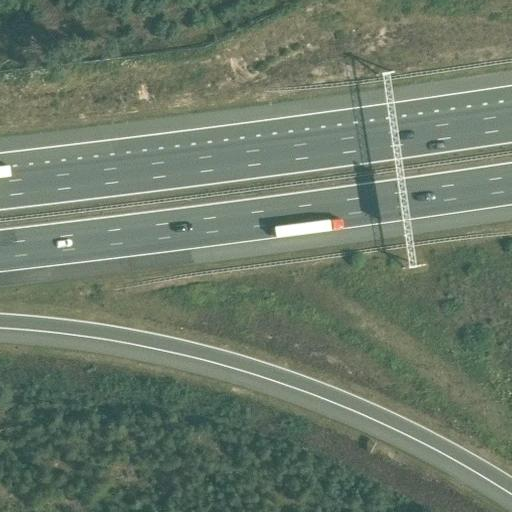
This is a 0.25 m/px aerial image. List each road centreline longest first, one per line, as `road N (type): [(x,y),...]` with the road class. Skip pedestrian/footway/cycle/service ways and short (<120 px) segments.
road 1 (motorway): [(0,325),(87,332),(233,363),(363,411),(511,489)]
road 2 (motorway): [(511,118),(0,190)]
road 3 (motorway): [(0,251),(511,185)]
